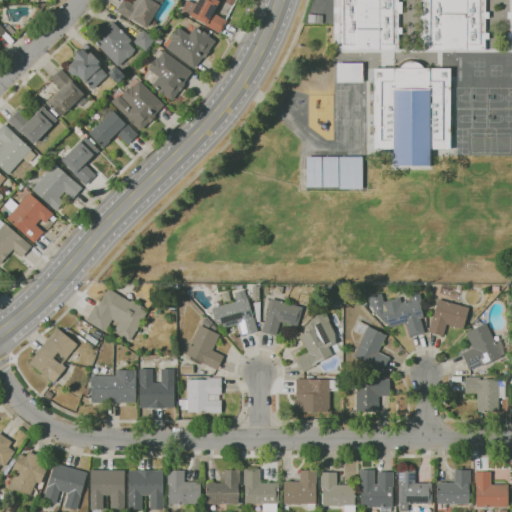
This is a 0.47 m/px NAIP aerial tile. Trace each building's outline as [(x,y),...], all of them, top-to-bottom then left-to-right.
[(163,0),(146,28),(131,19),(130,20),(116,11),(122,0),(124,0),(132,4),(134,0),(163,0)] [(220,33),(204,25),(205,24),(195,19),(192,17),(190,15),(183,11),(188,0),(196,4),(198,0),(221,0),(214,14),(227,20),(220,33)] [(397,50),(337,50),(337,33),(334,33),(334,23),(337,23),(338,13),(334,13),(334,7),(338,7),(338,0),(398,0),(398,2),(402,2),(401,13),(398,13),(398,28),(401,28),(401,34),(398,34),(397,50)] [(484,49),(425,49),(425,38),(421,38),(421,33),(425,33),(425,18),(421,18),(421,12),(425,12),(425,0),(484,0),(484,12),(488,12),(488,18),(484,18),(484,33),(488,33),(488,38),(484,38),(484,49)] [(38,12),(35,4),(46,4),(38,12)] [(314,22),(307,22),(308,14),(315,15),(314,22)] [(117,65),(97,46),(94,43),(95,42),(93,40),(112,21),(131,40),(128,43),(135,50),(132,52),(133,53),(128,58),(127,57),(119,65),(119,64),(117,65)] [(4,27),(8,24),(16,33),(12,35),(4,27)] [(194,68),(166,48),(170,41),(169,40),(171,37),(176,29),(177,29),(178,27),(189,35),(195,26),(202,31),(207,34),(210,31),(212,32),(208,36),(215,41),(208,51),(209,52),(204,58),(203,57),(203,58),(202,58),(194,68)] [(145,51),(133,41),(143,30),(155,39),(145,51)] [(92,90),(77,75),(72,75),(68,71),(69,66),(75,59),(73,58),(83,48),(88,54),(90,52),(99,61),(97,64),(100,67),(99,67),(107,75),(92,90)] [(172,100),(152,86),(152,84),(150,83),(150,82),(148,80),(153,73),(148,69),(149,68),(148,67),(156,57),(155,56),(160,50),(163,52),(163,51),(192,72),(182,85),(183,85),(172,100)] [(399,69),(400,66),(403,64),(405,63),(408,62),(411,61),(414,62),(417,63),(419,64),(421,66),(423,68),(449,68),(450,149),(429,149),(429,167),(393,167),(393,149),(373,149),(373,69),(399,69)] [(362,83),(336,83),(336,63),(362,63),(362,83)] [(118,83),(108,72),(115,66),(125,76),(118,83)] [(60,117),(57,114),(55,116),(49,110),(51,108),(46,102),(60,89),(50,78),(60,68),(72,80),(71,81),(84,94),(82,96),(86,101),(79,108),(75,104),(60,117)] [(141,131),(134,124),(133,124),(128,120),(129,119),(111,102),(112,101),(109,98),(119,88),(123,93),(128,87),(129,88),(132,85),(133,86),(139,80),(164,105),(154,114),(155,115),(154,116),(155,117),(149,124),(148,123),(141,131)] [(33,144),(21,131),(20,132),(8,120),(18,110),(28,120),(42,105),(56,120),(33,144)] [(103,148),(89,133),(102,120),(96,113),(104,106),(110,113),(113,110),(125,123),(126,122),(138,134),(127,145),(117,134),(103,148)] [(8,175),(0,167),(0,144),(2,142),(0,140),(0,128),(4,124),(31,149),(30,150),(35,155),(28,162),(24,158),(8,175)] [(85,185),(73,173),(74,172),(61,160),(79,141),(80,141),(84,136),(99,151),(85,165),(95,175),(85,185)] [(321,187),(305,187),(305,156),(321,156),(321,187)] [(337,187),(322,187),(322,156),(337,156),(337,187)] [(339,156),(362,156),(362,189),(339,189),(339,156)] [(56,210),(32,189),(54,163),(82,188),(72,199),(64,192),(59,198),(63,201),(56,210)] [(34,243),(6,218),(12,212),(3,205),(10,198),(18,205),(29,193),(53,214),(51,215),(55,219),(53,222),(49,218),(45,223),(41,219),(35,225),(43,232),(34,243)] [(0,264),(0,219),(3,222),(31,246),(22,257),(12,249),(0,264)] [(130,341),(113,331),(118,323),(112,319),(105,330),(103,329),(102,331),(86,321),(95,305),(97,306),(108,288),(130,302),(131,300),(142,306),(141,306),(144,308),(143,310),(147,312),(130,341)] [(242,335),(239,324),(222,328),(221,322),(215,323),(211,308),(236,301),(234,292),(244,290),(246,299),(248,299),(257,331),(242,335)] [(409,337),(405,323),(389,328),(387,323),(384,324),(381,319),(374,313),(373,313),(372,307),(370,308),(367,297),(381,293),(383,302),(399,297),(401,302),(412,299),(411,296),(419,294),(422,304),(419,305),(423,318),(420,319),(424,333),(409,337)] [(276,336),(261,332),(271,298),(302,307),(302,308),(306,309),(304,317),(300,316),(297,327),(279,322),(276,336)] [(443,336),(428,332),(437,299),(469,308),(462,329),(446,324),(443,336)] [(303,372),(296,357),(307,351),(299,335),(308,331),(305,325),(311,321),(310,319),(316,316),(315,314),(323,310),(324,313),(325,313),(329,320),(329,321),(334,332),(335,343),(328,347),(332,354),(316,363),(316,365),(303,372)] [(213,331),(209,327),(207,328),(201,322),(206,317),(216,328),(213,331)] [(382,371),(353,356),(363,336),(354,331),(359,321),(369,326),(369,327),(385,335),(377,352),(388,358),(382,371)] [(500,339),(504,354),(500,355),(501,357),(482,366),(481,364),(469,370),(461,353),(472,348),(465,332),(485,323),(494,342),(500,339)] [(217,370),(202,363),(203,362),(186,354),(199,325),(219,334),(212,351),(224,356),(223,359),(222,358),(217,370)] [(54,383),(29,363),(56,328),(77,344),(62,364),(65,367),(54,383)] [(95,345),(85,338),(88,334),(98,341),(95,345)] [(193,374),(181,374),(181,365),(193,365),(193,374)] [(174,408),(139,408),(139,377),(138,377),(138,369),(152,369),(152,383),(161,383),(161,369),(174,369),(174,408)] [(135,402),(91,402),(91,375),(115,375),(115,370),(135,370),(135,402)] [(199,414),(195,414),(195,412),(187,412),(187,410),(181,410),(181,404),(178,404),(178,400),(181,400),(181,399),(187,399),(187,380),(206,380),(206,378),(221,377),(221,394),(219,394),(219,400),(221,400),(221,413),(206,413),(206,412),(199,412),(199,414)] [(378,411),(356,411),(356,379),(389,378),(389,396),(378,396),(378,411)] [(498,412),(477,412),(477,409),(476,409),(476,402),(476,400),(477,400),(476,393),(465,393),(465,378),(479,378),(479,380),(498,380),(504,380),(504,397),(498,397),(498,412)] [(329,412),(296,412),(296,408),(294,408),(294,399),(296,399),(296,379),(309,379),(310,380),(338,380),(338,391),(329,391),(329,412)] [(49,399),(44,396),(48,390),(53,394),(49,399)] [(0,433),(12,442),(8,447),(14,451),(0,472),(0,433)] [(29,496),(8,487),(15,472),(11,470),(19,454),(26,457),(28,451),(44,458),(41,464),(48,467),(40,484),(36,482),(29,496)] [(76,510),(63,507),(67,493),(59,491),(55,504),(43,501),(54,463),(87,473),(76,510)] [(150,509),(150,495),(141,495),(141,509),(128,509),(128,470),(138,470),(153,469),(153,470),(162,470),(163,509),(150,509)] [(391,511),(380,511),(380,507),(360,507),(360,488),(359,488),(359,469),(374,470),(374,484),(377,484),(377,472),(393,472),(393,487),(392,487),(392,508),(391,507),(391,511)] [(408,511),(399,511),(399,504),(398,504),(398,469),(415,470),(415,483),(432,483),(431,504),(408,504),(408,511)] [(124,509),(111,509),(111,495),(102,495),(102,509),(90,509),(90,470),(124,470),(124,474),(127,474),(127,482),(124,482),(124,509)] [(238,504),(205,504),(206,483),(208,483),(208,482),(215,482),(215,483),(223,483),(223,470),(240,470),(240,486),(238,486),(238,504)] [(276,511),(262,511),(262,504),(245,504),(244,485),(243,485),(243,470),(259,470),(259,483),(278,483),(278,504),(276,504),(276,511)] [(315,511),(307,511),(307,504),(283,504),(283,481),(299,481),(299,470),(316,470),(316,471),(318,471),(317,477),(316,477),(316,483),(315,483),(315,511)] [(445,509),(437,509),(437,504),(436,504),(437,482),(446,482),(446,483),(454,483),(454,470),(470,470),(470,486),(468,486),(468,504),(445,504),(445,509)] [(168,504),(168,485),(167,485),(167,471),(184,471),(184,482),(200,481),(200,504),(168,504)] [(355,506),(322,506),(322,487),(320,487),(320,472),(336,472),(336,485),(355,485),(355,506)] [(476,507),(476,487),(475,487),(475,472),(490,472),(491,485),(507,485),(507,507),(476,507)]
